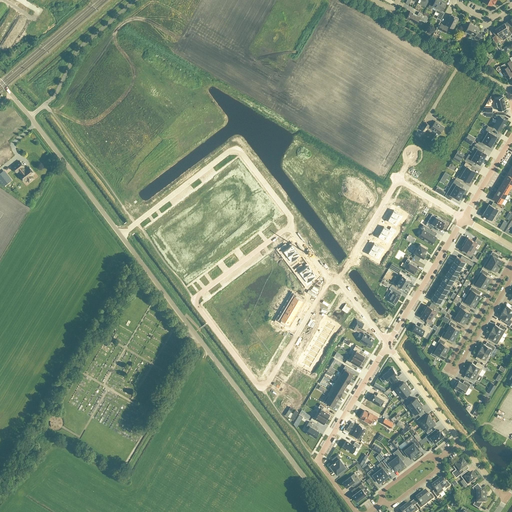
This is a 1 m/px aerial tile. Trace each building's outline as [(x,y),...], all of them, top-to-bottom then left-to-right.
[(435,12),(441,0),(435,0),(433,4),(431,2),(428,8),(431,9),(432,9),(436,11),(435,12)] [(441,0),(435,12),(439,14),(437,19),(440,21),(444,13),(442,12),(447,3),(441,0)] [(426,23),(429,17),(425,15),(424,16),(419,13),(417,16),(410,12),(407,19),(416,24),(419,19),(426,23)] [(448,27),(448,26),(453,28),(459,19),(451,15),(446,25),(447,25),(446,26),(441,24),(438,29),(446,33),(448,28),(448,27)] [(467,33),(470,34),(474,26),(470,23),(466,30),(462,28),(459,35),(463,37),(464,34),(466,35),(467,33)] [(504,23),(500,26),(507,38),(511,35),(511,34),(511,33),(511,28),(511,27),(511,26),(507,28),(504,23)] [(479,28),(474,26),(470,34),(468,37),(472,39),(472,42),(472,43),(471,44),(471,45),(472,46),(473,47),(474,48),(482,33),(478,31),(479,28)] [(507,38),(500,26),(495,29),(497,32),(494,33),(499,41),(501,39),(503,40),(507,38)] [(511,72),(511,64),(510,61),(500,67),(502,70),(500,72),(503,75),(505,75),(507,79),(511,75),(511,72)] [(506,109),(503,96),(495,98),(498,111),(506,109)] [(496,114),(494,117),(498,119),(493,126),(500,131),(503,127),(503,126),(504,124),(505,125),(505,124),(504,124),(507,120),(504,118),(506,115),(496,114)] [(425,122),(420,129),(425,132),(430,126),(425,122)] [(439,135),(444,128),(435,122),(431,129),(439,135)] [(483,135),(494,142),(494,141),(495,141),(497,138),(496,137),(497,137),(491,133),(492,130),(487,127),(485,130),(486,130),(483,135)] [(494,142),(483,135),(480,140),(478,143),(483,146),(484,143),(491,147),(491,146),(492,146),(494,143),(493,142),(494,142)] [(479,150),(481,147),(475,144),(472,149),(474,150),(473,153),(484,160),(486,156),(485,155),(486,154),(483,152),(479,150)] [(466,159),(472,163),(473,160),(477,163),(480,164),(480,163),(481,164),(484,160),(473,153),(471,156),(469,154),(466,159)] [(24,167),(20,161),(12,167),(17,172),(19,171),(21,173),(19,175),(24,181),(27,179),(29,182),(33,178),(31,176),(34,174),(30,168),(27,170),(25,170),(24,171),(22,168),(24,167)] [(238,162),(228,170),(233,177),(234,176),(238,181),(244,177),(240,172),(244,169),(238,162)] [(462,171),(472,177),(476,172),(470,168),(471,166),(466,162),(464,165),(465,166),(462,171)] [(11,181),(3,171),(0,173),(0,181),(4,186),(11,181)] [(472,177),(462,171),(459,176),(458,175),(456,178),(462,181),(464,179),(469,182),(472,177)] [(18,179),(11,185),(13,188),(21,182),(18,179)] [(215,180),(210,184),(211,185),(216,191),(221,188),(215,180)] [(450,187),(462,195),(463,193),(463,194),(466,190),(465,189),(458,185),(460,183),(455,180),(450,187)] [(501,184),(509,189),(511,184),(504,180),(501,184)] [(246,184),(240,188),(243,190),(245,189),(248,194),(257,188),(253,183),(248,187),(246,184)] [(498,189),(508,194),(507,193),(509,189),(501,184),(498,189)] [(211,185),(208,187),(213,194),(216,191),(211,185)] [(208,187),(204,190),(209,197),(213,194),(208,187)] [(450,200),(453,196),(459,200),(461,197),(461,196),(462,195),(450,187),(444,196),(450,200)] [(257,188),(248,194),(252,199),(250,201),(253,203),(258,200),(256,197),(261,193),(257,188)] [(508,194),(498,189),(496,193),(505,199),(508,194)] [(204,190),(201,192),(206,199),(209,197),(204,190)] [(201,192),(198,195),(203,202),(206,199),(201,192)] [(499,202),(501,203),(504,199),(505,199),(496,193),(493,198),(499,202)] [(198,195),(194,198),(199,204),(203,202),(198,195)] [(402,196),(398,203),(404,207),(402,210),(411,216),(415,209),(411,207),(413,203),(409,201),(410,199),(406,197),(405,198),(402,196)] [(191,200),(196,207),(199,204),(194,198),(191,200)] [(190,199),(185,203),(191,210),(196,207),(191,200),(190,199)] [(260,202),(255,206),(257,209),(259,208),(263,213),(271,206),(271,205),(268,201),(268,202),(267,201),(262,205),(260,202)] [(489,204),(486,209),(496,216),(499,211),(500,212),(502,209),(496,205),(495,208),(489,204)] [(271,206),(263,213),(267,218),(265,219),(267,222),(272,218),(270,216),(275,211),(272,206),(272,207),(271,206)] [(177,209),(171,213),(180,224),(185,220),(188,225),(193,222),(185,211),(181,214),(177,209)] [(496,216),(486,209),(483,215),(489,218),(487,220),(493,224),(495,221),(494,220),(496,216)] [(394,210),(391,215),(399,220),(400,221),(403,215),(394,210)] [(180,224),(171,213),(166,217),(170,222),(166,225),(174,236),(178,233),(174,227),(180,224)] [(391,215),(388,220),(396,225),(399,220),(391,215)] [(429,219),(426,225),(432,229),(434,225),(441,229),(444,225),(443,225),(445,222),(440,219),(437,217),(436,217),(433,221),(429,219)] [(249,223),(244,227),(250,234),(255,231),(249,223)] [(436,237),(434,236),(429,233),(431,230),(423,225),(421,229),(423,230),(419,237),(432,245),(433,243),(434,242),(433,242),(436,237)] [(384,226),(381,231),(391,238),(394,233),(396,230),(391,227),(389,229),(384,226)] [(244,227),(240,230),(246,237),(250,234),(244,227)] [(240,230),(236,233),(242,241),(246,237),(240,230)] [(381,231),(378,236),(388,243),(391,238),(381,231)] [(236,233),(232,236),(237,244),(242,241),(236,233)] [(232,236),(227,240),(233,247),(237,244),(232,236)] [(466,239),(464,243),(474,249),(474,248),(477,244),(479,245),(481,242),(476,239),(474,242),(468,238),(467,240),(466,239)] [(374,243),(371,248),(381,254),(384,249),(380,246),(375,243),(374,243)] [(463,247),(462,248),(467,252),(466,254),(471,257),(476,249),(474,248),(474,249),(464,243),(462,246),(463,247)] [(219,244),(214,249),(220,257),(226,253),(219,244)] [(287,256),(296,250),(292,245),(287,249),(285,246),(280,250),(282,253),(284,251),(287,256)] [(415,248),(413,252),(414,252),(414,253),(415,254),(413,257),(419,261),(421,257),(423,259),(426,254),(424,253),(427,249),(420,245),(417,249),(416,248),(416,249),(415,248)] [(371,248),(368,253),(378,259),(381,254),(371,248)] [(214,249),(208,253),(215,261),(220,257),(214,249)] [(296,250),(287,256),(285,257),(289,263),(291,265),(296,262),(295,259),(300,255),(296,250)] [(487,259),(499,266),(502,261),(496,258),(498,255),(492,251),(487,259)] [(208,253),(203,257),(210,265),(215,261),(208,253)] [(203,257),(198,261),(204,269),(210,265),(203,257)] [(463,267),(466,262),(463,260),(460,259),(457,257),(454,261),(463,267)] [(269,258),(263,262),(271,273),(279,266),(275,261),(273,263),(269,258)] [(408,258),(404,263),(406,265),(404,268),(414,274),(418,268),(410,263),(412,261),(408,258)] [(490,268),(495,271),(498,266),(499,266),(487,259),(483,268),(488,271),(490,268)] [(363,261),(359,266),(369,272),(371,269),(377,272),(380,266),(370,260),(368,264),(363,261)] [(460,272),(463,267),(454,261),(454,262),(451,266),(460,272)] [(180,272),(187,281),(194,276),(189,270),(192,268),(187,262),(183,266),(185,268),(180,272)] [(263,262),(258,266),(259,269),(257,271),(263,279),(271,273),(263,262)] [(400,269),(391,264),(389,268),(397,273),(400,269)] [(301,278),(312,270),(311,270),(312,270),(309,265),(308,266),(308,265),(302,269),(301,267),(295,271),(301,278)] [(448,271),(457,276),(457,275),(459,271),(460,272),(451,266),(448,271),(448,270),(448,271)] [(477,277),(488,283),(491,278),(486,275),(487,272),(482,269),(477,277)] [(312,270),(301,278),(307,286),(312,282),(310,280),(316,276),(315,275),(316,275),(312,270),(312,271),(312,270)] [(445,275),(455,281),(454,280),(456,276),(457,276),(448,271),(446,275),(445,275)] [(250,272),(246,275),(252,283),(256,279),(250,272)] [(396,285),(395,285),(404,290),(406,287),(408,284),(408,283),(410,280),(410,281),(410,280),(399,273),(397,277),(400,279),(396,285)] [(246,275),(241,279),(247,286),(252,283),(246,275)] [(455,281),(445,275),(443,280),(442,280),(452,285),(455,281)] [(488,283),(477,277),(472,285),(478,288),(479,286),(484,289),(488,283)] [(241,279),(237,282),(243,289),(247,286),(241,279)] [(452,285),(442,280),(443,280),(440,284),(449,290),(448,289),(451,285),(452,286),(452,285)] [(237,282),(233,285),(239,293),(243,289),(237,282)] [(437,289),(446,295),(449,290),(440,284),(440,285),(437,289)] [(233,285),(228,288),(234,296),(239,293),(233,285)] [(391,297),(389,301),(395,305),(401,296),(397,293),(399,291),(392,286),(390,289),(392,291),(389,296),(391,297)] [(466,294),(477,301),(480,295),(475,292),(477,290),(471,286),(466,294)] [(444,299),(446,295),(437,289),(435,294),(434,294),(444,299)] [(293,294),(290,299),(292,301),(292,300),(300,305),(303,300),(293,294)] [(444,299),(434,294),(432,299),(440,304),(442,299),(444,300),(444,299)] [(477,301),(466,294),(462,302),(467,306),(469,303),(474,306),(477,301)] [(212,301),(207,305),(208,307),(208,308),(210,311),(215,307),(215,308),(217,306),(219,308),(224,305),(222,302),(220,303),(216,298),(215,298),(212,300),(212,301)] [(289,305),(297,310),(300,305),(292,300),(292,301),(289,305)] [(287,304),(284,308),(294,315),(297,310),(289,305),(287,304)] [(457,312),(467,318),(470,313),(465,310),(466,307),(461,304),(459,306),(460,307),(457,312)] [(511,316),(511,307),(511,308),(507,305),(505,308),(503,311),(511,316)] [(425,307),(423,310),(433,316),(436,311),(439,313),(440,310),(435,307),(434,310),(427,306),(426,307),(425,307)] [(284,308),(281,313),(292,319),(294,315),(284,308)] [(221,314),(216,319),(219,323),(229,316),(224,309),(219,312),(221,314)] [(422,314),(421,316),(428,320),(426,322),(431,326),(433,323),(430,321),(433,316),(423,310),(421,314),(422,314)] [(511,316),(503,311),(501,314),(502,314),(500,317),(506,320),(504,323),(509,326),(511,322),(511,320),(510,319),(511,316)] [(467,318),(457,312),(458,313),(455,318),(453,317),(451,320),(457,323),(458,320),(464,323),(467,318)] [(281,313),(277,321),(282,324),(284,321),(289,324),(292,319),(281,313)] [(229,316),(219,323),(223,328),(228,324),(230,326),(234,323),(229,316)] [(357,325),(359,327),(361,324),(363,325),(364,324),(356,319),(351,328),(355,330),(357,325)] [(327,321),(324,326),(332,331),(335,326),(327,321)] [(456,324),(450,321),(449,324),(450,324),(447,330),(456,335),(459,330),(454,327),(456,324)] [(274,323),(269,331),(280,338),(283,332),(278,329),(279,326),(274,323)] [(228,335),(231,339),(232,339),(242,331),(236,324),(231,328),(233,331),(228,334),(228,335)] [(413,328),(412,331),(416,333),(415,334),(419,336),(419,335),(420,336),(421,335),(424,336),(426,332),(429,333),(431,330),(422,324),(420,327),(415,324),(413,328)] [(491,330),(502,336),(507,328),(502,325),(500,328),(495,325),(494,327),(493,327),(491,330)] [(324,326),(322,331),(330,336),(332,331),(324,326)] [(456,335),(447,330),(446,330),(448,330),(446,333),(444,332),(441,337),(446,340),(448,338),(453,341),(456,335)] [(502,336),(491,330),(489,333),(490,333),(489,336),(493,339),(491,342),(497,345),(502,336)] [(242,331),(232,339),(232,340),(231,340),(235,344),(241,340),(243,342),(248,339),(242,331)] [(264,335),(262,338),(270,343),(271,340),(276,343),(277,343),(277,342),(278,343),(280,339),(280,338),(269,331),(266,336),(264,335)] [(322,331),(319,336),(327,340),(330,336),(322,331)] [(374,340),(371,338),(367,336),(364,334),(363,336),(359,333),(357,338),(360,340),(359,341),(370,348),(372,343),(374,340)] [(319,336),(316,340),(324,345),(327,340),(319,336)] [(446,353),(449,348),(444,344),(445,342),(440,338),(435,346),(446,353)] [(313,345),(321,349),(321,350),(324,345),(316,340),(313,345)] [(313,344),(310,349),(318,354),(321,350),(321,349),(313,345),(313,344)] [(490,356),(492,352),(496,347),(490,344),(488,347),(484,344),(482,346),(480,349),(488,354),(490,356)] [(351,355),(362,361),(362,360),(363,360),(365,357),(364,356),(365,356),(362,354),(359,352),(361,350),(355,346),(353,349),(354,350),(351,355)] [(435,346),(430,354),(436,358),(437,355),(443,358),(446,353),(435,346)] [(310,349),(307,354),(315,359),(318,354),(310,349)] [(488,354),(480,349),(478,352),(478,353),(477,355),(482,358),(480,361),(485,364),(489,359),(487,357),(488,354)] [(255,359),(250,363),(254,369),(263,362),(256,354),(253,356),(255,359)] [(307,354),(304,359),(313,363),(315,359),(307,354)] [(353,363),(357,365),(359,366),(359,365),(360,366),(362,362),(361,361),(362,361),(351,355),(349,359),(347,359),(346,362),(351,365),(353,363)] [(304,359),(301,363),(310,368),(313,363),(304,359)] [(468,368),(479,375),(484,366),(479,363),(477,366),(472,363),(471,365),(470,365),(468,368)] [(341,373),(351,379),(350,378),(353,374),(343,368),(341,373)] [(391,368),(389,370),(389,371),(383,376),(387,381),(389,380),(393,384),(398,380),(395,376),(397,374),(393,368),(392,368),(391,368)] [(479,375),(468,368),(466,372),(467,372),(465,374),(470,377),(468,380),(474,383),(479,375)] [(299,369),(295,375),(305,380),(308,375),(312,377),(314,374),(306,370),(304,373),(299,369)] [(341,373),(338,377),(348,384),(351,379),(341,373)] [(295,375),(292,380),(298,384),(296,387),(302,390),(307,381),(305,380),(295,375)] [(335,382),(345,388),(347,383),(348,384),(338,377),(335,382)] [(471,384),(466,381),(464,384),(459,381),(458,382),(457,382),(456,383),(455,384),(455,385),(455,387),(455,388),(465,394),(471,384)] [(335,382),(332,387),(342,393),(343,393),(342,392),(345,388),(335,382)] [(399,393),(408,386),(406,383),(405,384),(403,382),(398,386),(397,384),(392,387),(397,395),(398,394),(399,393)] [(405,396),(411,392),(410,390),(408,386),(399,393),(402,398),(400,400),(402,402),(407,399),(405,396)] [(340,397),(342,393),(332,387),(329,391),(340,397)] [(284,393),(282,397),(284,398),(285,399),(285,400),(284,400),(285,400),(288,402),(288,403),(288,402),(289,401),(290,402),(292,403),(296,395),(293,393),(292,393),(291,392),(290,392),(286,389),(284,392),(283,393),(284,393)] [(340,397),(329,391),(327,396),(336,402),(339,397),(340,398),(340,397)] [(381,398),(376,396),(374,394),(373,396),(373,395),(371,398),(371,399),(371,400),(374,402),(374,403),(377,405),(377,404),(381,406),(384,401),(387,403),(388,400),(382,396),(381,398)] [(334,407),(336,402),(327,396),(324,401),(334,407)] [(407,405),(411,409),(420,402),(418,399),(417,400),(416,398),(410,403),(408,400),(403,404),(405,407),(407,405)] [(423,406),(420,402),(411,409),(409,410),(413,415),(412,416),(414,418),(419,415),(417,412),(423,408),(422,406),(423,406)] [(319,408),(316,412),(327,419),(327,418),(328,418),(330,415),(329,414),(330,414),(324,410),(326,407),(320,404),(318,407),(319,408)] [(368,413),(364,411),(361,417),(364,419),(364,420),(370,424),(373,419),(376,420),(378,418),(368,412),(368,413)] [(326,419),(327,419),(316,412),(314,417),(313,417),(311,420),(316,423),(318,420),(319,421),(324,424),(324,423),(325,424),(327,420),(326,419)] [(423,426),(432,419),(431,418),(431,417),(429,414),(429,415),(428,414),(423,418),(421,416),(417,419),(419,422),(419,421),(423,426)] [(383,423),(390,428),(393,423),(385,419),(383,423)] [(432,419),(423,426),(426,430),(425,431),(427,434),(432,430),(430,428),(435,424),(435,423),(436,423),(433,420),(433,421),(432,419)] [(312,428),(314,425),(309,422),(306,427),(308,429),(306,432),(308,434),(311,436),(312,436),(315,438),(317,435),(317,436),(319,433),(319,432),(316,430),(312,428)] [(366,429),(359,425),(357,428),(356,428),(355,431),(353,435),(354,436),(358,439),(358,438),(360,439),(366,429)] [(425,437),(429,442),(432,439),(435,443),(435,442),(436,443),(440,440),(439,439),(444,435),(442,432),(441,433),(439,430),(438,431),(433,435),(431,433),(425,437)] [(415,439),(408,444),(416,455),(418,453),(418,454),(421,452),(417,446),(419,444),(415,439)] [(342,448),(352,454),(356,447),(358,448),(360,445),(355,442),(353,445),(346,441),(342,448)] [(400,450),(405,455),(407,454),(411,459),(414,457),(414,456),(416,455),(408,444),(400,450)] [(378,450),(379,448),(375,445),(372,450),(379,454),(380,452),(378,450)] [(392,457),(399,467),(400,466),(401,467),(404,465),(403,464),(404,463),(400,457),(402,455),(398,450),(393,453),(395,455),(392,457)] [(398,468),(399,467),(392,457),(390,459),(388,457),(383,461),(387,466),(390,464),(395,470),(396,470),(396,471),(399,468),(398,468)] [(335,461),(334,462),(333,462),(334,463),(330,466),(333,470),(334,470),(335,472),(336,474),(337,473),(342,470),(344,472),(349,469),(347,466),(345,467),(339,459),(336,462),(335,461)] [(467,466),(468,466),(467,466),(468,465),(465,462),(463,460),(460,462),(460,461),(457,463),(458,464),(456,466),(455,466),(453,467),(460,476),(465,472),(463,470),(467,466)] [(376,470),(383,479),(384,478),(385,479),(388,477),(387,476),(388,475),(383,469),(386,467),(382,462),(377,465),(379,468),(376,470)] [(382,480),(383,479),(376,470),(374,471),(372,469),(367,473),(371,478),(374,477),(379,483),(379,482),(380,483),(383,481),(382,480)] [(465,473),(461,477),(467,486),(469,484),(470,484),(472,482),(472,483),(475,481),(474,480),(477,479),(477,478),(475,476),(476,476),(474,473),(473,473),(472,473),(473,473),(472,472),(472,473),(468,476),(465,473)] [(355,486),(361,481),(357,476),(354,478),(352,475),(343,482),(347,487),(353,483),(355,486)] [(437,482),(442,489),(445,488),(446,490),(451,486),(447,481),(445,483),(441,479),(437,482)] [(442,489),(437,482),(432,486),(435,490),(433,492),(437,498),(440,496),(439,495),(444,491),(442,489)] [(364,487),(362,484),(355,489),(357,492),(353,495),(353,496),(352,496),(355,499),(357,501),(363,497),(363,498),(366,496),(366,495),(362,489),(364,487)] [(477,497),(486,497),(486,495),(487,495),(487,491),(486,492),(486,490),(480,490),(480,489),(481,489),(478,485),(472,489),(474,491),(474,494),(476,493),(477,497)] [(425,491),(421,495),(427,504),(435,498),(431,493),(428,495),(425,491)] [(427,504),(421,495),(416,498),(419,502),(417,504),(420,509),(427,504)] [(486,497),(477,497),(477,501),(474,501),(474,504),(473,506),(479,509),(481,505),(481,504),(481,503),(486,503),(486,502),(487,502),(487,498),(486,498),(486,497)] [(404,507),(408,511),(416,511),(418,510),(415,506),(412,507),(409,503),(404,507)]
